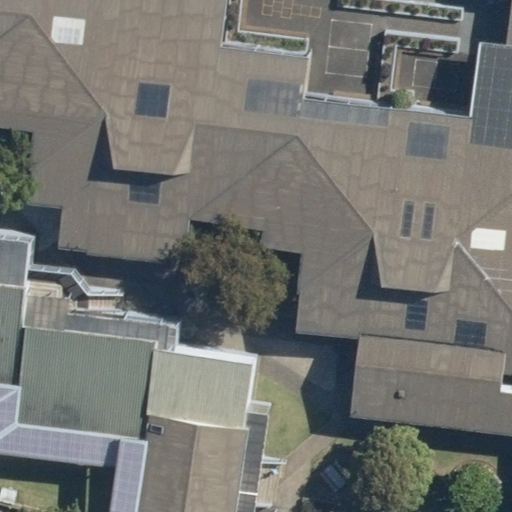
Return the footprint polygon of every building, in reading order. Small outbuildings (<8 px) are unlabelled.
[(0,0),(0,104),(53,110),(43,193),(70,196),(66,237),(204,253),(209,216),(288,225),(285,245),(322,249),(314,322),(371,329),(361,418),(511,435),(511,156),(483,153),(486,122),(256,96),(260,63),(221,59),(227,0),(0,0)] [(0,269),(45,276),(50,229),(0,223),(0,269)] [(45,276),(0,269),(0,369),(31,374),(45,276)] [(94,285),(50,279),(45,309),(177,325),(176,333),(197,340),(197,311),(111,300),(94,285)] [(177,325),(45,309),(32,410),(165,427),(168,399),(176,333),(177,325)] [(197,340),(177,338),(168,399),(262,415),(273,350),(197,340)] [(151,511),(253,511),(270,417),(262,415),(168,399),(165,427),(151,511)]
